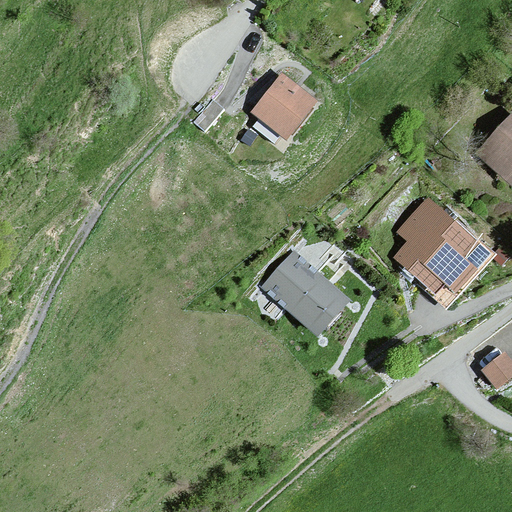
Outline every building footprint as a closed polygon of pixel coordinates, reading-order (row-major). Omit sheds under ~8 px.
[(252,103),(287,130),(310,101),(276,74),(252,103)] [(195,124),(205,133),(225,110),(215,101),(195,124)] [(511,178),(511,110),(510,109),(475,148),(510,180),(511,178)] [(409,240),(395,256),(435,292),(445,281),(455,290),(490,252),(431,199),(401,233),(409,240)] [(294,251),(264,286),(317,331),(347,297),(294,251)] [(482,366),(497,386),(511,374),(511,364),(502,351),(482,366)]
